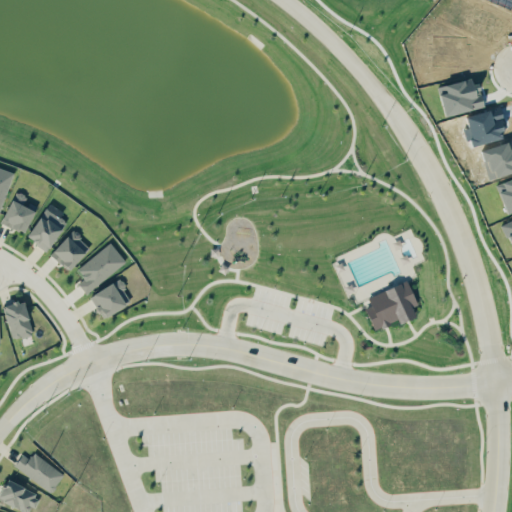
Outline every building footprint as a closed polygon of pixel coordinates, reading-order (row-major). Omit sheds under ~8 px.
[(0,210),(13,172),(0,167),(0,210)] [(36,206),(24,201),(26,196),(15,191),(1,222),(24,233),(36,206)] [(26,238),(48,251),(65,221),(43,208),(26,238)] [(90,247),(72,230),(50,253),(68,270),(90,247)] [(85,294),(125,261),(110,242),(77,269),(84,278),(77,283),(85,294)] [(130,305),(121,280),(90,292),(99,317),(130,305)] [(367,297),(370,305),(365,308),(374,330),(397,321),(398,324),(415,316),(411,307),(417,304),(407,280),(367,297)] [(25,301),(4,304),(10,339),(31,335),(25,301)] [(20,454),(13,470),(54,489),(63,470),(31,455),(29,458),(20,454)] [(0,500),(27,511),(30,511),(38,494),(5,480),(0,491),(0,500)]
